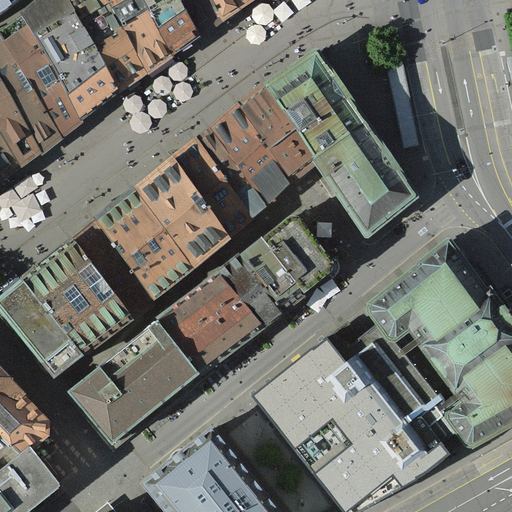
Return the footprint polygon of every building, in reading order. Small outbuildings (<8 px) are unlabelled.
[(43,0),(25,14),(84,116),(124,88),(76,0),(43,0)] [(114,0),(76,0),(124,88),(151,70),(114,0)] [(146,0),(114,0),(151,70),(177,53),(146,0)] [(184,0),(146,0),(177,53),(204,35),(184,0)] [(216,0),(184,0),(204,35),(227,21),(216,0)] [(239,0),(216,0),(227,21),(244,9),(239,0)] [(239,0),(244,9),(258,0),(239,0)] [(0,34),(0,37),(63,132),(84,116),(25,14),(0,34)] [(0,37),(0,87),(40,148),(63,132),(0,37)] [(267,90),(312,153),(360,117),(315,55),(267,90)] [(402,68),(386,71),(404,152),(420,149),(402,68)] [(0,87),(0,134),(19,163),(40,148),(0,87)] [(267,90),(241,111),(288,172),(312,153),(267,90)] [(288,172),(241,111),(214,133),(269,202),(295,181),(288,172)] [(413,187),(360,117),(312,153),(364,222),(413,187)] [(269,202),(214,133),(199,145),(253,214),(269,202)] [(0,175),(1,175),(19,163),(0,134),(0,175)] [(253,214),(199,145),(175,164),(229,233),(253,214)] [(229,233),(175,164),(138,193),(195,267),(233,237),(229,233)] [(195,267),(138,193),(97,225),(155,298),(195,267)] [(296,212),(262,238),(306,293),(330,271),(332,268),(332,260),(296,212)] [(155,298),(97,225),(75,242),(132,315),(155,298)] [(262,238),(240,255),(285,312),(308,295),(306,293),(262,238)] [(376,323),(444,417),(468,446),(511,423),(511,323),(450,238),(361,307),(376,323)] [(132,315),(75,242),(25,281),(82,355),(132,315)] [(240,255),(219,271),(265,328),(285,312),(240,255)] [(219,271),(158,320),(204,377),(265,328),(219,271)] [(82,355),(25,281),(0,300),(0,314),(50,379),(82,355)] [(158,320),(71,390),(116,447),(204,377),(158,320)] [(444,417),(376,323),(354,341),(339,322),(254,399),(347,511),(356,511),(408,481),(453,455),(430,428),(444,417)] [(0,368),(0,432),(20,455),(31,447),(32,449),(49,436),(47,419),(0,368)] [(280,511),(212,430),(142,480),(166,511),(280,511)] [(0,471),(20,455),(0,432),(0,471)] [(31,447),(20,455),(0,471),(0,511),(33,511),(64,488),(32,449),(31,447)] [(103,511),(124,511),(116,502),(103,511)]
